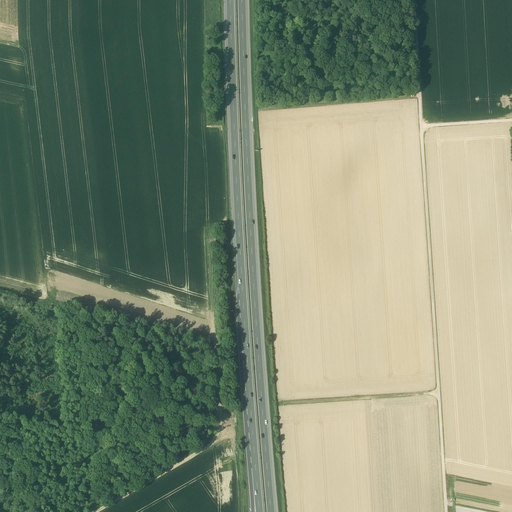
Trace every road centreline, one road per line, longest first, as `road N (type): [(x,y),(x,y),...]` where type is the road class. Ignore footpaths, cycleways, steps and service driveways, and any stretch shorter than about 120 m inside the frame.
road 1 (motorway): [(270,511),(242,0)]
road 2 (track): [(445,511),(421,126),(511,120)]
road 3 (motorway): [(230,0),(254,465)]
road 4 (track): [(95,511),(222,432),(218,343)]
road 5 (track): [(418,96),(257,106)]
road 6 (track): [(438,394),(279,404)]
road 7 (track): [(421,126),(413,0)]
